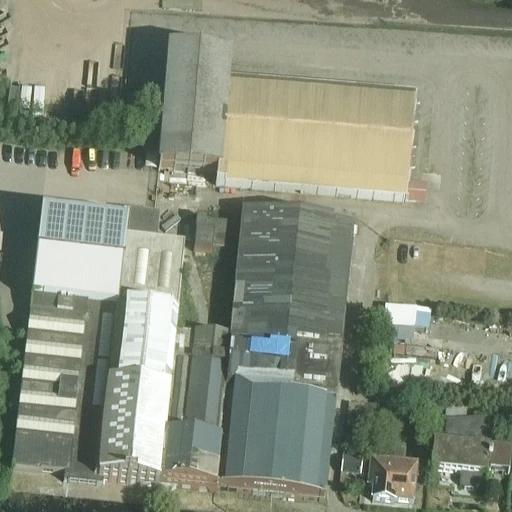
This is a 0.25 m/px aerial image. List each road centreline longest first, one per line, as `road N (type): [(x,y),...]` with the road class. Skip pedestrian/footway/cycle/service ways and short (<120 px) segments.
road 1 (unknown): [(40,19),(438,52),(461,78),(456,233)]
road 2 (unknown): [(0,181),(145,195)]
